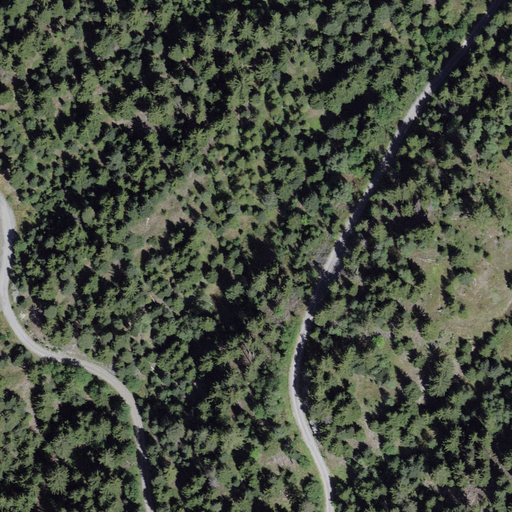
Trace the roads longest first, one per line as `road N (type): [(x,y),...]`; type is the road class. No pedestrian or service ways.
road 1 (track): [(330,511),(324,471),(296,406),(298,348),(412,116),(499,0)]
road 2 (track): [(0,204),(9,221),(16,326),(39,350),(125,391),(152,511)]
